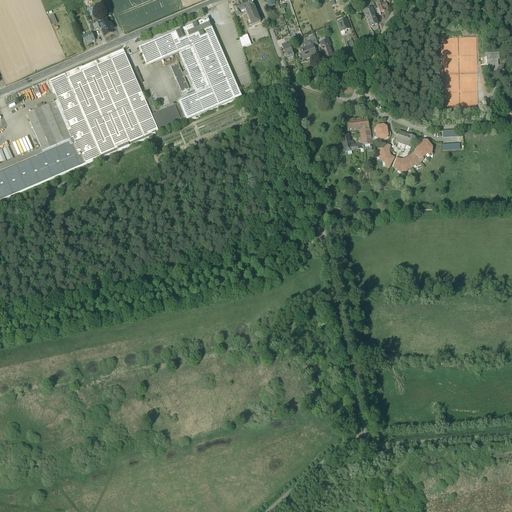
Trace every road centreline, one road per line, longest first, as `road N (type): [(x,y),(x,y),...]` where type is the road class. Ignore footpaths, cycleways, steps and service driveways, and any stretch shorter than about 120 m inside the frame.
road 1 (track): [(0,215),(288,85),(324,237)]
road 2 (track): [(0,339),(265,282),(287,275),(324,237)]
road 3 (tertiary): [(226,0),(0,96)]
road 4 (track): [(324,237),(364,432)]
road 5 (track): [(368,450),(511,434)]
